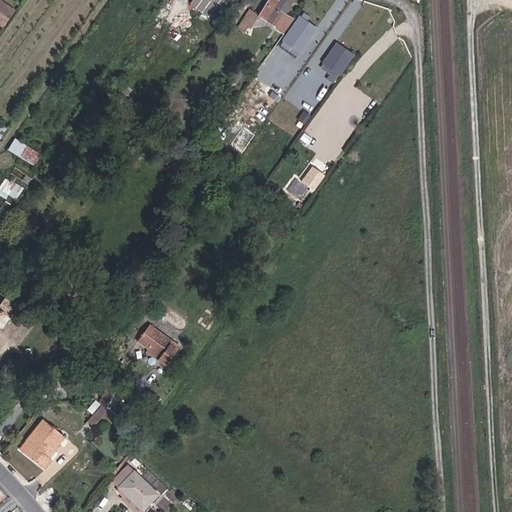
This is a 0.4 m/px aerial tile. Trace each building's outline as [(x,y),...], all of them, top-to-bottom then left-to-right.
[(0,0),(0,19),(11,7),(2,0),(0,0)] [(212,18),(221,0),(192,0),(189,6),(212,18)] [(285,13),(293,0),(281,0),(280,2),(277,0),(268,0),(260,14),(259,15),(277,27),(285,33),(295,19),(285,13)] [(259,15),(260,14),(250,8),(238,26),(244,30),(247,26),(251,28),(259,15)] [(320,65),(338,78),(355,54),(336,41),(320,65)] [(44,156),(19,139),(12,149),(37,165),(44,156)] [(312,164),(300,182),(314,191),(326,173),(312,164)] [(9,193),(17,198),(24,187),(6,176),(0,186),(0,194),(6,198),(9,193)] [(0,322),(6,313),(10,316),(18,305),(8,297),(0,308),(0,322)] [(183,345),(153,323),(141,339),(153,348),(154,346),(156,348),(155,350),(163,356),(161,358),(169,364),(183,345)] [(152,403),(160,392),(153,387),(145,398),(152,403)] [(105,409),(112,396),(105,392),(97,404),(101,407),(105,409)] [(95,425),(111,412),(105,409),(101,407),(89,417),(95,425)] [(65,437),(42,420),(19,450),(46,469),(52,460),(44,453),(50,445),(55,450),(65,437)] [(140,458),(135,454),(131,459),(136,463),(140,458)] [(113,480),(117,484),(125,492),(120,496),(135,511),(140,511),(159,493),(130,463),(113,480)]
